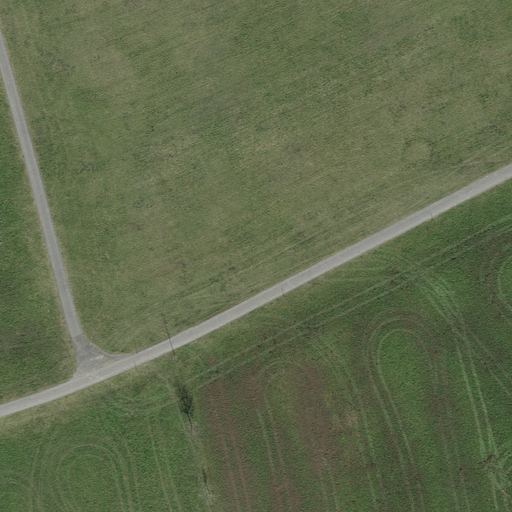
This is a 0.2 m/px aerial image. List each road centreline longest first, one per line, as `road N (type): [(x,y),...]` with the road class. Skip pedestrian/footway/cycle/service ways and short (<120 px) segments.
road 1 (track): [(511,169),(153,353),(0,409)]
road 2 (track): [(91,378),(0,64)]
